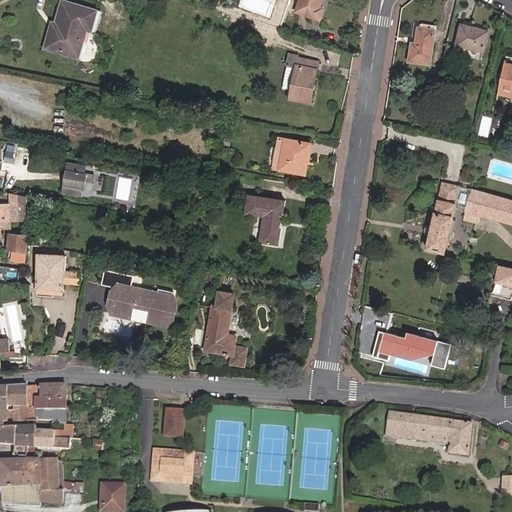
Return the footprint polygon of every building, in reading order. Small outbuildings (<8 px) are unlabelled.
[(56,30),(78,36),(80,27),(92,30),(98,11),(63,0),(57,21),(59,22),(56,30)] [(297,0),(294,11),(318,19),(321,9),(317,8),(319,0),(297,0)] [(486,29),(460,23),(455,44),(481,51),(486,29)] [(418,25),(417,28),(414,44),(411,44),(407,61),(427,65),(433,31),(434,26),(420,24),(418,25)] [(78,38),(78,36),(56,30),(55,32),(52,31),(48,47),(77,56),(82,39),(78,38)] [(294,93),(292,101),(312,105),(315,94),(311,93),(313,85),(316,85),(320,65),(300,61),(301,59),(291,57),(285,91),(294,93)] [(511,98),(511,67),(504,65),(502,75),(498,74),(496,82),(500,82),(497,95),(511,98)] [(177,123),(168,121),(166,129),(175,131),(177,123)] [(271,165),(278,167),(284,137),(276,135),(271,165)] [(284,137),(278,167),(304,171),(309,141),(284,137)] [(66,182),(64,194),(82,198),(83,191),(93,193),(96,177),(87,175),(88,168),(70,164),(67,176),(66,182)] [(427,249),(445,253),(457,205),(460,188),(443,183),(427,249)] [(511,201),(472,191),(467,212),(481,216),(511,223),(511,201)] [(261,213),(260,224),(279,227),(283,199),(244,193),(242,211),(261,213)] [(10,195),(10,205),(10,207),(19,207),(19,214),(25,214),(28,197),(17,194),(10,195)] [(0,222),(25,222),(25,214),(19,214),(10,214),(10,207),(10,205),(0,204),(0,222)] [(10,224),(10,222),(0,222),(0,239),(1,240),(1,237),(4,237),(4,234),(1,234),(1,230),(10,230),(10,229),(16,229),(16,224),(10,224)] [(279,227),(260,224),(257,240),(277,242),(279,227)] [(26,254),(27,242),(28,236),(10,234),(8,251),(13,252),(26,254)] [(25,263),(26,254),(13,252),(13,253),(11,261),(25,263)] [(37,290),(63,290),(63,285),(63,272),(64,255),(37,255),(37,290)] [(493,297),(510,301),(511,297),(511,269),(500,267),(493,297)] [(96,270),(96,274),(94,285),(115,288),(115,292),(110,292),(107,313),(127,316),(128,306),(144,308),(142,318),(162,322),(167,288),(152,285),(151,290),(147,289),(147,287),(125,284),(127,274),(99,270),(96,270)] [(18,273),(6,272),(6,279),(18,280),(18,273)] [(81,272),(63,272),(63,285),(80,285),(81,272)] [(210,318),(228,321),(233,292),(219,290),(217,305),(212,304),(210,318)] [(227,333),(228,321),(210,318),(204,350),(231,355),(229,363),(243,365),(246,348),(233,346),(234,334),(227,333)] [(434,363),(440,340),(403,331),(402,335),(378,330),(372,357),(429,370),(430,362),(434,363)] [(10,352),(9,339),(0,340),(0,353),(5,353),(10,352)] [(27,387),(28,406),(29,422),(35,421),(37,420),(37,410),(36,399),(40,399),(39,386),(27,387)] [(50,386),(39,386),(40,399),(66,399),(66,386),(58,386),(50,386)] [(17,387),(7,388),(8,407),(18,406),(17,387)] [(17,387),(18,406),(28,406),(27,387),(17,387)] [(0,424),(4,424),(27,422),(29,422),(28,406),(18,406),(8,407),(7,388),(0,388),(0,424)] [(37,410),(66,410),(66,399),(40,399),(36,399),(37,410)] [(52,422),(52,425),(64,425),(65,425),(66,410),(37,410),(37,420),(52,422)] [(182,438),(184,413),(167,411),(165,437),(182,438)] [(428,434),(430,419),(391,413),(389,436),(428,441),(428,434)] [(472,425),(430,419),(428,434),(452,438),(450,454),(468,456),(472,425)] [(73,439),(73,425),(65,425),(64,425),(64,432),(64,438),(71,439),(73,439)] [(29,447),(35,447),(37,429),(37,427),(27,428),(16,428),(15,446),(23,446),(29,447)] [(5,429),(0,429),(0,444),(15,446),(16,428),(5,429)] [(37,429),(35,447),(71,450),(71,439),(64,438),(55,437),(55,431),(52,431),(52,430),(37,429)] [(452,438),(428,434),(428,441),(451,444),(452,438)] [(71,439),(71,450),(79,450),(80,440),(73,439),(71,439)] [(174,453),(156,451),(153,478),(171,480),(172,477),(187,479),(189,458),(174,456),(174,453)] [(192,455),(174,453),(174,456),(189,458),(187,479),(172,477),(171,480),(190,482),(192,455)] [(22,458),(0,455),(0,461),(1,488),(40,487),(40,502),(63,504),(62,461),(56,461),(56,459),(23,460),(24,459),(22,458)] [(122,511),(125,486),(102,484),(98,511),(122,511)] [(40,507),(40,502),(40,487),(1,488),(3,504),(40,507)] [(319,504),(305,503),(304,510),(318,511),(319,504)]
